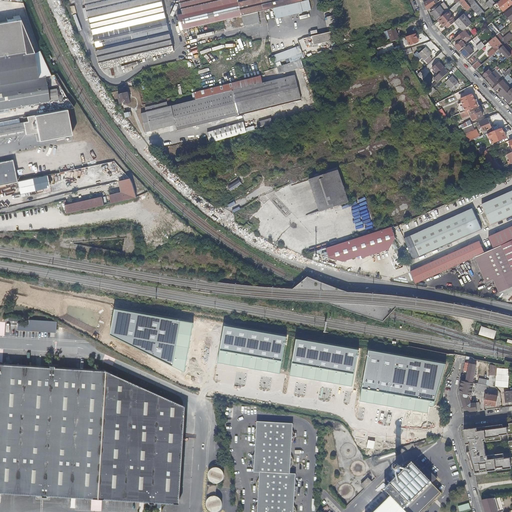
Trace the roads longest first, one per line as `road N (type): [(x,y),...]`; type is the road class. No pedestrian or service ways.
road 1 (residential): [(511,313),(296,260),(224,222)]
road 2 (track): [(224,222),(180,189),(124,128),(52,0)]
road 3 (residential): [(511,117),(433,33),(418,0)]
road 4 (unknown): [(384,284),(396,269),(511,220)]
road 5 (unknown): [(465,336),(457,314),(367,290),(353,276)]
